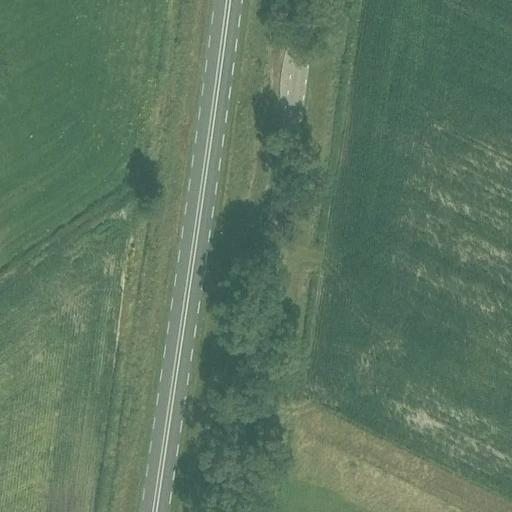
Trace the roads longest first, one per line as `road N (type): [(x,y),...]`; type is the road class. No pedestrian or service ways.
road 1 (unclassified): [(233,511),(310,0)]
road 2 (primary): [(148,511),(222,0)]
